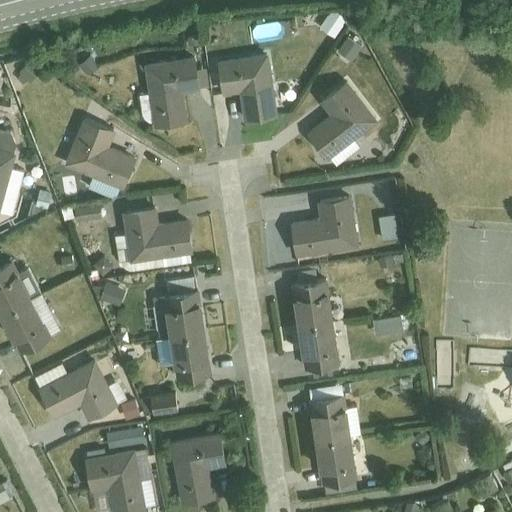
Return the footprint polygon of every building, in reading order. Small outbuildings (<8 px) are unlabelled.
[(328,5),(321,23),(338,29),(344,11),(328,5)] [(347,29),(339,42),(355,52),(363,39),(347,29)] [(269,45),(218,47),(220,84),(224,83),(241,83),(242,113),(271,112),(269,45)] [(198,46),(143,53),(152,123),(189,119),(185,89),(202,87),(198,46)] [(309,118),(335,147),(379,105),(344,68),(317,93),(326,102),(309,118)] [(85,106),(65,160),(123,182),(137,146),(111,137),(118,118),(85,106)] [(0,201),(16,139),(0,135),(0,201)] [(292,210),(295,248),(359,244),(356,184),(317,186),(318,208),(292,210)] [(155,196),(123,198),(127,258),(199,254),(196,210),(156,212),(155,196)] [(381,209),(383,231),(395,230),(393,208),(381,209)] [(13,249),(0,255),(0,301),(22,347),(53,332),(34,292),(41,289),(27,261),(20,265),(13,249)] [(99,272),(113,269),(109,250),(95,253),(99,272)] [(323,269),(295,273),(307,357),(335,353),(323,269)] [(208,367),(200,279),(147,283),(151,328),(164,327),(168,371),(208,367)] [(91,333),(111,324),(104,308),(84,317),(91,333)] [(388,311),(388,327),(409,328),(410,312),(388,311)] [(97,345),(37,375),(56,414),(82,401),(87,413),(122,395),(97,345)] [(312,388),(328,478),(357,473),(341,383),(312,388)] [(177,404),(176,389),(141,391),(142,406),(177,404)] [(130,412),(141,411),(139,395),(128,396),(130,412)] [(221,431),(176,432),(178,497),(213,495),(212,462),(222,462),(221,431)] [(145,505),(137,440),(81,447),(85,485),(106,482),(107,492),(109,509),(145,505)] [(6,485),(0,487),(0,501),(11,496),(6,485)] [(503,511),(497,499),(471,511),(503,511)]
